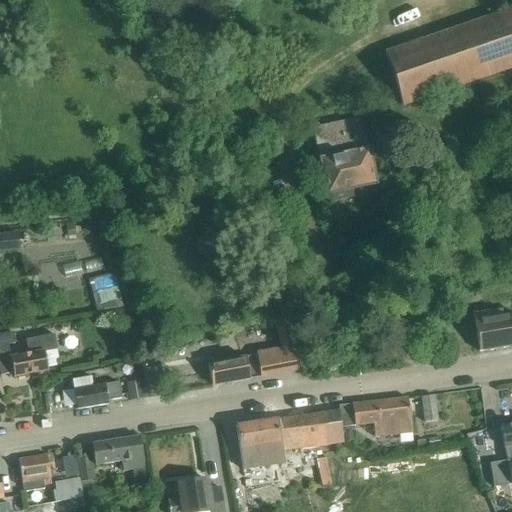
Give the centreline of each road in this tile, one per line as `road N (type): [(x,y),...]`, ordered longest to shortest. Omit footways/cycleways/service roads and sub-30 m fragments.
road 1 (residential): [(0,439),(511,361)]
road 2 (unknown): [(284,143),(288,173),(336,291),(398,380)]
